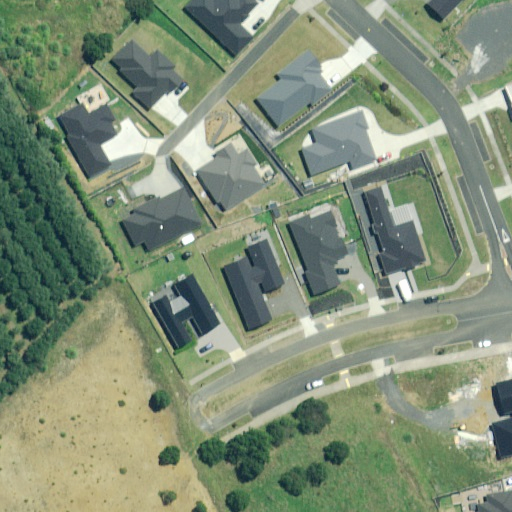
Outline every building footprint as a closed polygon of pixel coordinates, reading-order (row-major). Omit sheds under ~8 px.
[(192,0),(185,8),(236,54),(253,36),(238,22),(256,3),(251,0),(192,0)] [(459,0),(431,0),(428,4),(443,17),(459,0)] [(131,40),(112,61),(122,70),(121,72),(137,87),(132,93),(149,108),(167,89),(171,93),(182,80),(170,69),(173,66),(157,51),(151,58),(131,40)] [(257,99),(278,126),(310,102),(311,103),(330,89),(318,73),(323,69),(309,51),(279,74),(283,79),(257,99)] [(84,104),(59,117),(70,138),(69,139),(89,177),(113,165),(101,143),(116,134),(109,122),(114,119),(106,105),(89,114),(84,104)] [(362,111),(312,131),(317,143),(303,148),(313,175),(350,160),(353,168),(376,158),(365,129),(369,128),(362,111)] [(220,200),(226,210),(265,184),(252,164),(254,163),(246,150),(238,155),(231,145),(215,155),(217,158),(196,172),(216,202),(220,200)] [(136,213),(122,221),(135,246),(144,241),(149,251),(202,224),(183,188),(157,202),(156,199),(135,210),(136,213)] [(381,188),(366,193),(385,254),(379,255),(385,274),(425,262),(413,222),(394,228),(381,188)] [(309,216),(289,224),(309,271),(306,272),(316,295),(341,285),(331,262),(347,255),(330,213),(311,221),(309,216)] [(285,282),(267,238),(248,246),(251,255),(224,266),(250,329),(272,320),(261,292),(285,282)] [(220,324),(194,274),(175,284),(181,296),(170,302),(167,296),(153,303),(177,347),(190,340),(180,322),(192,316),(201,334),(220,324)] [(511,418),(490,424),(499,457),(511,453),(511,382),(499,386),(505,411),(511,409),(511,418)] [(511,511),(511,490),(489,494),(490,502),(477,504),(477,511),(511,511)]
